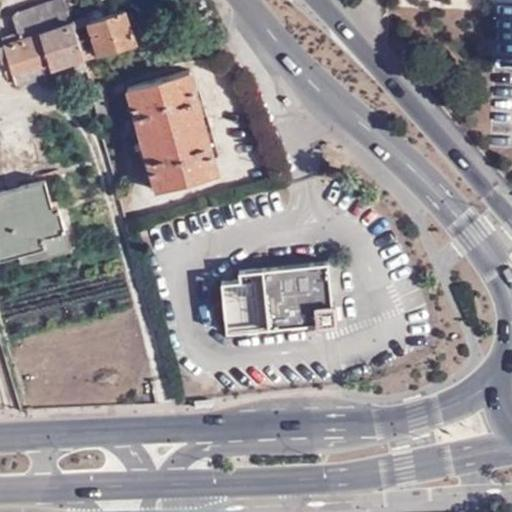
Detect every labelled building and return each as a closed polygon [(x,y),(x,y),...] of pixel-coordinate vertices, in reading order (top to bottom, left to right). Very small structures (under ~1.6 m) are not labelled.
[(45,80),(78,72),(58,0),(55,0),(5,14),(12,40),(0,43),(0,59),(4,73),(40,63),(43,75),(45,80)] [(58,0),(78,72),(81,83),(96,78),(90,55),(131,43),(122,11),(89,21),(84,5),(92,2),(91,0),(58,0)] [(7,84),(43,75),(40,63),(4,73),(7,84)] [(153,190),(215,172),(185,71),(123,90),(153,190)] [(97,86),(83,90),(92,120),(106,116),(97,86)] [(0,257),(18,253),(68,238),(52,178),(0,191),(0,257)] [(70,248),(68,238),(18,253),(21,263),(70,248)] [(214,288),(219,338),(308,329),(308,333),(331,330),(329,309),(325,309),(321,267),(231,277),(232,286),(214,288)]
